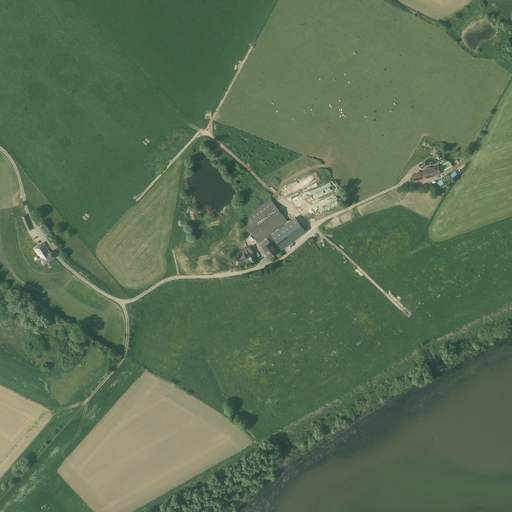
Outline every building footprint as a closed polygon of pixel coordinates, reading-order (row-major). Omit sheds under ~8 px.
[(426,177),(440,173),(438,166),(424,170),(425,171),(412,175),(414,181),(426,177)] [(258,243),(272,233),(287,221),(270,198),(249,214),(250,216),(242,222),(258,243)] [(26,215),(23,208),(18,210),(20,217),(22,217),(27,230),(32,229),(26,215)] [(295,218),(271,236),(281,250),(306,231),(295,218)] [(45,235),(50,231),(44,223),(39,227),(45,235)] [(270,257),(272,256),(277,252),(270,242),(267,239),(260,244),(270,257)] [(50,253),(44,243),(35,249),(41,259),(44,264),(54,258),(50,252),(50,253)] [(250,264),(256,262),(251,247),(246,249),(246,250),(234,255),(238,267),(241,266),(250,262),(250,264)]
